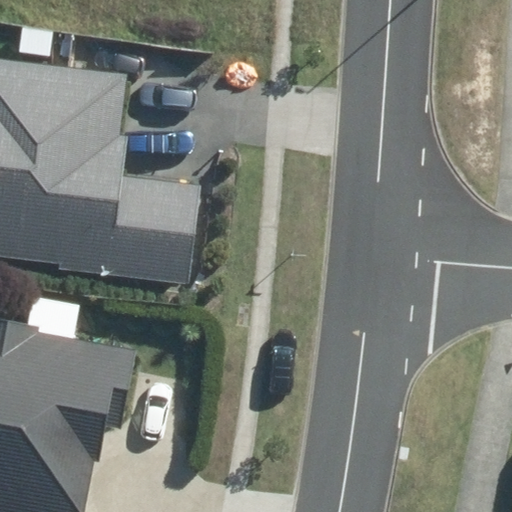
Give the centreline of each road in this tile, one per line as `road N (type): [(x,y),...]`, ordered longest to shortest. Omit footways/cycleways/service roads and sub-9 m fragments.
road 1 (tertiary): [(374,271),(394,0)]
road 2 (tertiary): [(333,511),(374,271)]
road 3 (tertiary): [(374,271),(511,272)]
